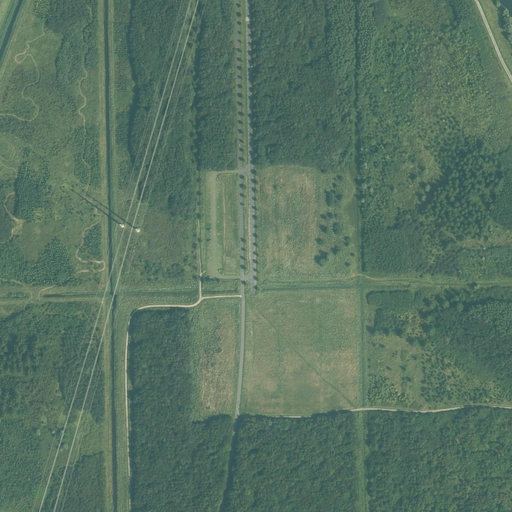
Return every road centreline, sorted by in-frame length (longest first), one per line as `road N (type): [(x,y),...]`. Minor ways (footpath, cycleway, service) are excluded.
road 1 (unclassified): [(247,0),(252,293)]
road 2 (unknown): [(252,282),(363,273),(427,284),(511,282)]
